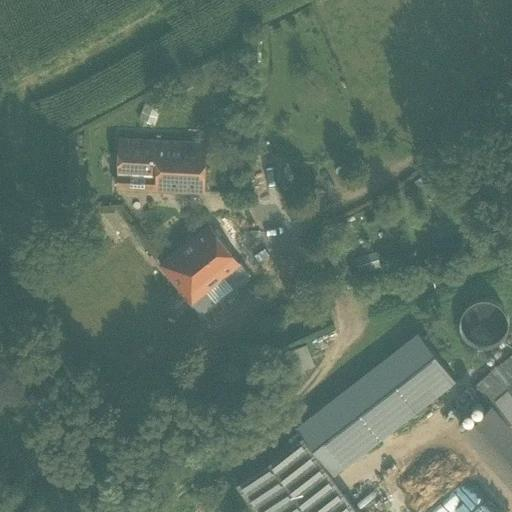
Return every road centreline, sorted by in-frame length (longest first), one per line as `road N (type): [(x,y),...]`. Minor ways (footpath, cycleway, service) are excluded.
road 1 (track): [(137,203),(211,207),(283,224),(332,208),(452,143),(511,98)]
road 2 (track): [(197,490),(290,422),(341,354),(346,313),(303,218)]
